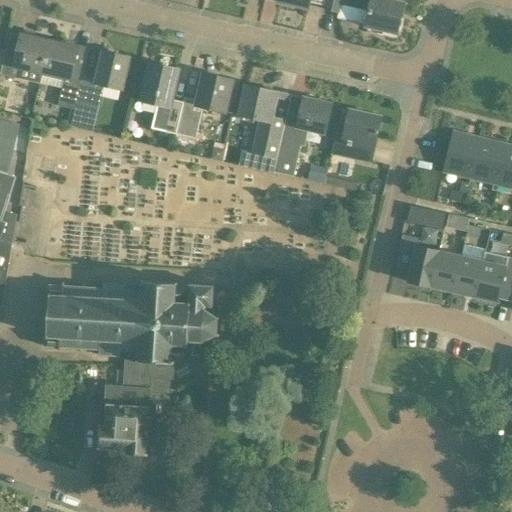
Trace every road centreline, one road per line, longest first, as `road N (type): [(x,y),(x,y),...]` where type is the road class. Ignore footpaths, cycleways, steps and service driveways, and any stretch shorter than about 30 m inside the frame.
road 1 (residential): [(423,68),(397,72),(79,0)]
road 2 (residential): [(368,317),(423,68)]
road 3 (residential): [(368,317),(443,318),(511,351),(499,407)]
road 4 (unclassified): [(143,511),(0,461)]
